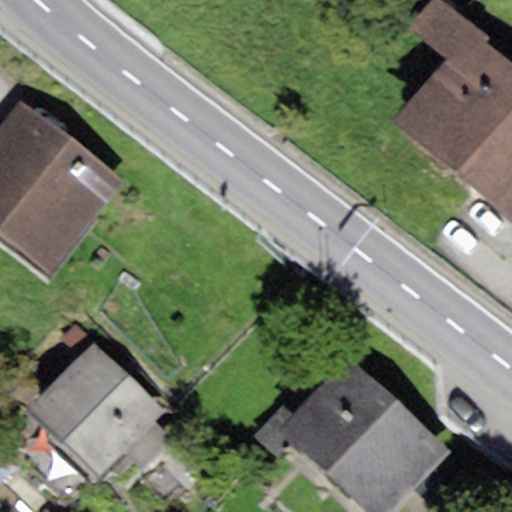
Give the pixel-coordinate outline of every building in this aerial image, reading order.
[(456,175),(511,110),(511,67),(486,45),(491,39),(441,0),(431,0),(410,27),(449,59),(394,122),(456,175)] [(123,183),(22,102),(0,129),(0,236),(48,276),(123,183)] [(511,223),(511,110),(456,175),(511,223)] [(164,412),(91,342),(24,412),(97,482),(123,455),(155,422),(164,412)] [(391,511),(448,452),(349,359),(294,418),(278,434),(288,444),(360,511),(391,511)] [(278,434),(294,418),(283,408),(254,438),(274,458),(288,444),(278,434)] [(155,422),(123,455),(140,472),(172,438),(155,422)]
